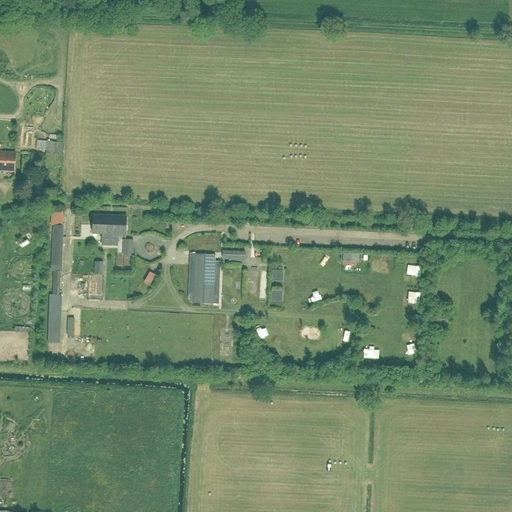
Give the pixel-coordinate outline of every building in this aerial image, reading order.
[(45,154),(54,155),(61,155),(62,143),(55,142),(47,142),(45,154)] [(0,171),(15,172),(16,153),(5,153),(5,152),(0,151),(0,171)] [(104,216),(93,216),(93,233),(102,234),(102,235),(125,236),(126,217),(104,216)] [(76,221),(75,238),(90,238),(91,222),(76,221)] [(52,265),(62,266),(63,226),(53,226),(52,265)] [(245,252),(229,252),(228,260),(244,260),(245,252)] [(218,297),(213,297),(215,255),(194,255),(193,303),(213,304),(218,304),(218,297)] [(274,271),(274,282),(285,282),(284,271),(274,271)] [(273,302),(283,302),(283,293),(273,293),(273,302)] [(317,293),(309,296),(313,306),(321,304),(317,293)] [(421,296),(411,296),(411,308),(421,308),(421,296)] [(62,317),(63,329),(73,329),(72,316),(62,317)] [(268,326),(256,335),(260,341),(272,332),(268,326)] [(72,342),(72,351),(96,351),(96,342),(72,342)] [(343,349),(334,352),(337,358),(346,355),(343,349)] [(281,360),(287,362),(291,353),(286,350),(281,360)] [(303,367),(311,368),(311,354),(303,354),(303,367)]
